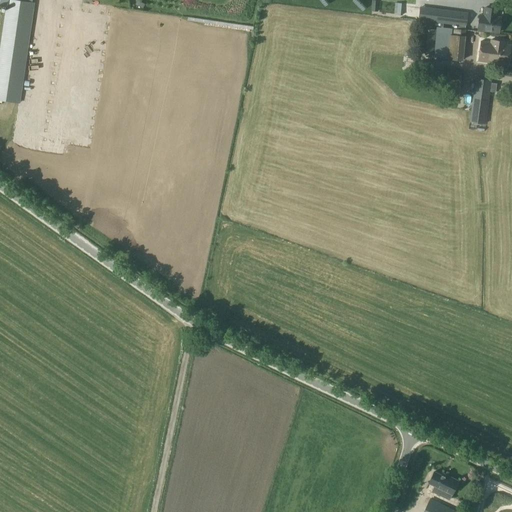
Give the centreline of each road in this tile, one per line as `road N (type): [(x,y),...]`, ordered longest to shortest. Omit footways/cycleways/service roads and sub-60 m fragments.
road 1 (unclassified): [(412,430),(213,335),(0,186)]
road 2 (track): [(193,323),(152,511)]
